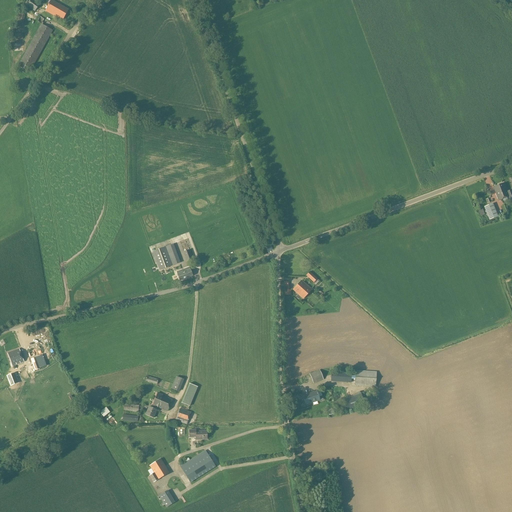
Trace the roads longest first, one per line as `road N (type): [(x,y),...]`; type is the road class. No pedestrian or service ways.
road 1 (unclassified): [(0,333),(181,287),(278,252)]
road 2 (unclassified): [(278,252),(193,0)]
road 3 (unclassified): [(301,511),(283,402),(278,252)]
road 4 (unclassified): [(278,252),(511,165)]
road 5 (unclassified): [(0,133),(94,0)]
